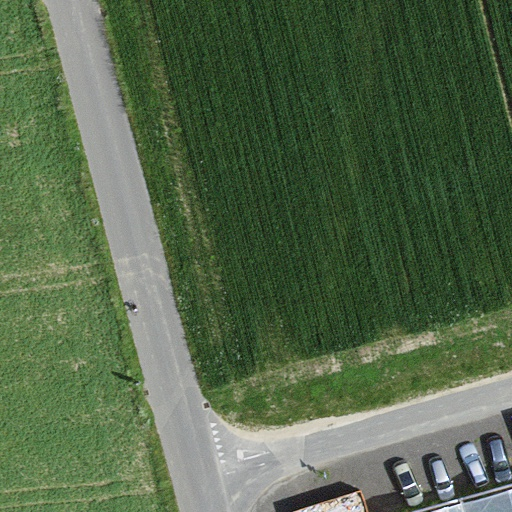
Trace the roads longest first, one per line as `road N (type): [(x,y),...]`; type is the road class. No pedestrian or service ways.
road 1 (unclassified): [(65,0),(189,488)]
road 2 (unclassified): [(511,396),(189,488)]
